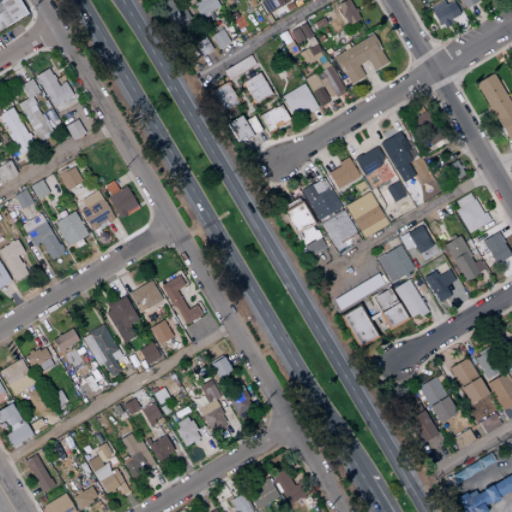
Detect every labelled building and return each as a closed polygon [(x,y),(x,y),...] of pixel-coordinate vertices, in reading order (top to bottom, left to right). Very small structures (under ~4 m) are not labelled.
[(0,0),(18,0),(27,14),(0,29),(0,0)] [(155,3),(160,0),(170,0),(178,14),(181,12),(180,11),(184,9),(192,23),(173,34),(155,3)] [(200,18),(192,4),(196,2),(196,3),(199,1),(198,0),(215,0),(219,6),(200,18)] [(274,11),(274,10),(266,15),(259,2),(262,0),(287,0),(289,2),(274,11)] [(348,27),(336,5),(346,0),(348,0),(353,9),(356,8),(356,9),(358,12),(356,13),(359,19),(348,27)] [(429,8),(443,0),(445,5),(452,1),(459,14),(449,20),(451,24),(447,26),(444,28),(442,24),(438,26),(429,9),(429,8)] [(476,0),(477,1),(465,9),(459,0),(476,0)] [(322,16),(327,24),(314,31),(310,23),(322,16)] [(305,38),(298,27),(304,24),(310,35),(305,38)] [(296,44),(288,32),(297,28),(304,40),(296,44)] [(209,36),(221,29),(229,42),(218,50),(209,36)] [(332,58),(352,46),(372,34),(379,45),(378,45),(381,50),(380,51),(387,62),(373,71),(366,60),(357,65),(364,76),(350,84),(343,72),(342,73),(339,69),(338,69),(332,58)] [(212,50),(204,36),(192,43),(200,57),(212,50)] [(310,47),(306,40),(312,37),(316,44),(310,47)] [(283,46),(291,41),(298,53),(290,57),(289,55),(288,55),(283,46)] [(311,56),(320,51),(316,44),(310,47),(307,49),(311,56)] [(304,66),(297,53),(306,48),(307,49),(311,56),(313,61),(304,66)] [(227,80),(254,66),(249,56),(222,71),(227,80)] [(344,92),(330,66),(329,67),(326,61),(316,67),(318,71),(303,79),(317,103),(318,103),(320,106),(344,92)] [(52,107),(38,84),(37,85),(34,80),(35,79),(34,76),(47,68),(51,75),(52,74),(55,80),(54,80),(58,86),(60,85),(59,84),(63,81),(72,95),(69,97),(69,98),(65,101),(64,100),(61,102),(61,103),(59,104),(59,103),(52,107)] [(511,136),(511,105),(510,107),(492,74),(474,83),(505,141),(511,136)] [(240,85),(256,75),(269,96),(253,105),(240,85)] [(39,142),(34,135),(33,136),(30,131),(32,130),(16,104),(26,98),(19,86),(30,79),(38,92),(31,96),(35,103),(34,104),(40,114),(42,113),(46,121),(53,133),(39,142)] [(280,96),(303,83),(317,107),(309,111),(308,112),(306,109),(292,117),(280,96)] [(209,94),(224,85),(226,88),(236,106),(221,115),(209,94)] [(0,116),(0,113),(1,113),(11,107),(26,133),(28,132),(31,137),(29,138),(33,145),(18,154),(7,134),(9,133),(0,116)] [(257,118),(272,109),(272,111),(278,107),(287,122),(267,134),(257,118)] [(415,129),(429,122),(424,111),(410,118),(415,129)] [(227,127),(241,118),(244,124),(253,118),(262,133),(245,143),(244,141),(237,145),(227,127)] [(63,126),(76,119),(84,132),(72,140),(63,126)] [(423,135),(428,145),(442,138),(436,129),(423,135)] [(398,133),(379,142),(399,184),(413,177),(406,162),(411,160),(398,133)] [(352,158),(360,175),(383,165),(376,148),(352,158)] [(0,164),(8,160),(16,173),(0,182),(0,164)] [(357,178),(348,160),(325,171),(334,189),(357,178)] [(463,174),(454,160),(429,174),(437,189),(463,174)] [(66,191),(57,176),(58,175),(66,170),(73,166),(82,182),(66,191)] [(58,175),(56,172),(64,167),(66,170),(58,175)] [(299,191),(315,221),(339,208),(322,178),(299,191)] [(28,186),(40,179),(48,193),(43,196),(39,198),(40,199),(37,200),(37,199),(36,200),(28,186)] [(109,195),(103,185),(111,180),(118,190),(109,195)] [(403,197),(397,182),(384,187),(390,202),(403,197)] [(119,218),(106,197),(109,195),(118,190),(125,186),(136,204),(136,205),(125,212),(126,214),(125,214),(119,218)] [(20,209),(12,196),(24,189),(24,190),(32,203),(20,209)] [(73,203),(80,199),(80,200),(96,190),(113,219),(108,222),(106,219),(96,225),(97,226),(90,230),(73,203)] [(361,239),(385,226),(367,193),(343,206),(361,239)] [(452,201),(464,232),(485,224),(472,193),(452,201)] [(281,214),(300,247),(310,242),(315,251),(323,246),(299,204),(281,214)] [(136,205),(137,206),(138,208),(126,215),(125,214),(126,214),(125,212),(136,205)] [(19,223),(11,208),(16,206),(24,220),(19,223)] [(56,221),(52,215),(55,213),(63,208),(67,214),(56,221)] [(53,222),(56,221),(67,214),(73,211),(79,221),(81,220),(83,223),(81,224),(87,234),(67,246),(64,241),(62,241),(55,229),(56,228),(53,222)] [(359,240),(342,211),(319,225),(336,254),(359,240)] [(25,233),(20,225),(23,223),(23,222),(27,220),(28,220),(34,217),(38,214),(39,213),(44,221),(25,233)] [(50,260),(39,242),(36,244),(37,245),(34,247),(33,245),(32,246),(25,233),(44,221),(58,245),(60,244),(62,248),(61,249),(62,252),(50,260)] [(431,246),(419,226),(405,234),(416,254),(431,246)] [(480,241),(493,265),(509,256),(496,232),(480,241)] [(461,282),(483,269),(478,259),(472,262),(457,236),(441,246),(461,282)] [(0,257),(0,248),(2,247),(1,246),(3,244),(4,245),(7,244),(7,242),(11,240),(12,241),(15,239),(23,252),(22,252),(23,254),(22,254),(21,255),(20,253),(16,256),(20,263),(21,262),(23,264),(24,266),(22,266),(27,274),(14,282),(0,257)] [(374,259),(388,284),(412,270),(398,245),(374,259)] [(0,264),(9,281),(0,286),(0,264)] [(433,272),(422,277),(435,304),(449,297),(444,285),(453,281),(447,270),(436,276),(433,272)] [(160,285),(182,326),(200,316),(194,305),(185,310),(175,291),(183,286),(177,276),(160,285)] [(425,311),(406,280),(391,289),(409,320),(425,311)] [(160,301),(150,281),(127,293),(137,313),(160,301)] [(404,321),(388,289),(370,297),(386,330),(404,321)] [(119,343),(134,336),(129,325),(135,322),(124,297),(103,306),(119,343)] [(376,337),(357,306),(339,317),(358,348),(376,337)] [(157,345),(171,337),(161,320),(148,328),(157,345)] [(118,358),(103,325),(80,336),(94,367),(101,364),(107,377),(119,372),(114,360),(118,358)] [(76,342),(71,330),(50,339),(55,352),(76,342)] [(138,367),(158,358),(151,343),(131,353),(138,367)] [(52,367),(43,347),(23,355),(32,375),(52,367)] [(473,358),(482,380),(495,374),(486,352),(473,358)] [(229,371),(222,357),(209,364),(216,378),(229,371)] [(484,396),(468,358),(449,367),(464,405),(484,396)] [(0,368),(0,374),(10,396),(32,385),(20,359),(0,368)] [(486,382),(497,410),(511,404),(511,387),(506,373),(486,382)] [(417,385),(434,424),(453,416),(436,377),(417,385)] [(198,386),(206,404),(198,408),(210,433),(225,425),(213,400),(218,397),(209,380),(198,386)] [(251,410),(241,386),(225,393),(234,417),(251,410)] [(409,392),(393,402),(400,414),(417,404),(409,392)] [(138,410),(131,398),(121,405),(127,416),(138,410)] [(0,408),(0,422),(3,421),(10,431),(2,436),(10,448),(30,435),(9,403),(0,408)] [(147,427),(160,421),(153,403),(139,409),(147,427)] [(436,434),(421,410),(404,421),(418,445),(436,434)] [(477,422),(482,433),(499,426),(494,414),(477,422)] [(197,440),(188,417),(173,423),(181,446),(197,440)] [(450,437),(456,449),(473,441),(467,430),(450,437)] [(126,456),(120,460),(130,478),(151,465),(132,432),(118,440),(126,456)] [(173,453),(164,435),(146,445),(155,462),(173,453)] [(84,462),(104,495),(116,487),(120,494),(128,489),(115,468),(109,471),(103,461),(111,457),(104,447),(96,452),(97,454),(84,462)] [(23,460),(40,493),(51,487),(34,454),(23,460)] [(302,497),(296,484),(290,486),(283,469),(270,475),(284,506),(302,497)] [(511,490),(511,473),(474,494),(472,489),(454,499),(461,511),(485,511),(483,506),(511,490)] [(253,510),(276,499),(267,479),(244,490),(253,510)] [(70,496),(77,509),(96,500),(90,486),(70,496)] [(43,511),(73,511),(64,494),(41,506),(43,511)] [(249,511),(239,494),(228,501),(234,511),(249,511)]
